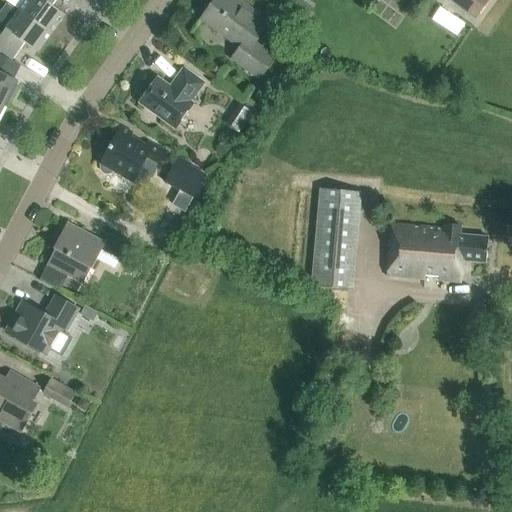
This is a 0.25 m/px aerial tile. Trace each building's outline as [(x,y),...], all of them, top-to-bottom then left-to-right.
[(6,2),(51,35),(65,16),(52,6),(56,0),(5,0),(5,1),(6,2)] [(259,80),(275,58),(255,44),(269,24),(244,5),(242,7),(231,0),(214,0),(200,20),(240,48),(232,59),(259,80)] [(313,8),(301,0),(289,0),(284,7),(303,21),(313,8)] [(488,0),(450,0),(475,18),(488,0)] [(38,53),(51,35),(6,2),(0,9),(0,51),(12,61),(25,44),(38,53)] [(0,102),(4,105),(16,82),(0,73),(0,55),(0,56),(0,55),(0,102)] [(189,103),(203,84),(184,70),(170,89),(156,80),(140,102),(176,128),(192,106),(189,103)] [(253,113),(240,104),(226,125),(240,134),(253,113)] [(121,128),(100,164),(102,165),(101,167),(101,170),(103,173),(105,174),(108,174),(111,173),(113,171),(133,182),(132,184),(142,190),(156,166),(163,152),(147,143),(146,145),(130,136),(132,134),(121,128)] [(205,175),(177,160),(164,183),(193,199),(205,175)] [(361,192),(319,189),(310,286),(353,290),(361,192)] [(78,291),(91,270),(101,251),(122,262),(131,245),(109,234),(104,243),(67,224),(53,250),(55,250),(47,265),(68,277),(64,284),(78,291)] [(439,277),(438,282),(461,284),(463,262),(485,264),(488,238),(459,235),(460,226),(449,225),(448,229),(392,225),(386,277),(425,280),(425,276),(439,277)] [(22,303),(5,333),(45,356),(49,349),(63,356),(72,339),(59,331),(61,328),(66,331),(77,310),(54,298),(45,315),(22,303)] [(0,418),(23,431),(38,405),(33,402),(40,389),(17,376),(10,387),(0,380),(0,418)] [(77,393),(52,378),(44,393),(68,407),(77,393)]
